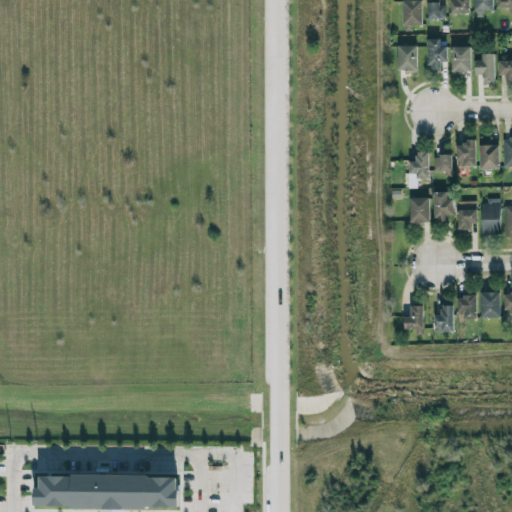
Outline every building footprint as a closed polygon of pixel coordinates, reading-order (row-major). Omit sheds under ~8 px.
[(403,25),(422,25),(421,0),(416,0),(402,0),(403,25)] [(468,0),(449,0),(450,13),(469,13),(468,0)] [(492,0),(473,0),(474,17),(483,16),(483,11),(492,11),(492,0)] [(511,0),(496,0),(496,7),(510,8),(510,13),(511,13),(511,0)] [(428,19),(444,18),(444,2),(427,2),(428,19)] [(439,38),(427,39),(428,70),(440,69),(440,62),(447,62),(446,46),(440,46),(439,38)] [(398,71),(417,71),(416,45),(397,46),(398,71)] [(470,47),(451,46),(451,72),(470,72),(470,47)] [(477,75),(481,75),(481,84),(494,84),(493,53),(477,54),(477,75)] [(511,60),(498,61),(498,79),(511,78),(511,60)] [(497,169),(496,137),(479,137),(480,169),(497,169)] [(503,167),(511,166),(511,137),(502,138),(503,167)] [(474,142),(456,142),(457,166),(475,166),(474,142)] [(428,151),(415,151),(415,161),(408,161),(409,176),(428,176),(428,151)] [(450,155),(433,155),(434,171),(451,170),(450,155)] [(451,219),(451,192),(433,192),(433,218),(451,219)] [(410,222),(429,222),(428,197),(409,198),(410,222)] [(480,200),(481,236),(499,236),(499,200),(480,200)] [(457,229),(474,230),(475,201),(458,201),(457,229)] [(511,205),(503,206),(504,235),(511,235),(511,205)] [(511,315),(511,291),(503,291),(504,309),(511,309),(511,316),(511,315)] [(499,292),(480,292),(480,317),(499,317),(499,292)] [(457,312),(463,312),(463,319),(476,318),(475,296),(456,296),(457,312)] [(403,329),(422,329),(422,305),(409,305),(410,316),(403,317),(403,329)] [(452,305),(440,305),(440,314),(433,314),(433,331),(452,332),(452,305)] [(36,477),(35,508),(182,511),(183,480),(36,477)]
